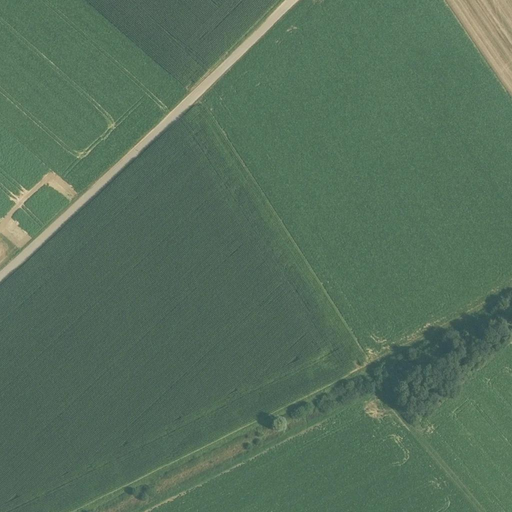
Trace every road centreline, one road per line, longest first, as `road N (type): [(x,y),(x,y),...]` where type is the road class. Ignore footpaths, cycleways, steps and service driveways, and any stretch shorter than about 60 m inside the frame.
road 1 (track): [(86,511),(511,295)]
road 2 (unclassified): [(291,0),(0,279)]
road 3 (track): [(381,387),(135,511)]
road 4 (track): [(484,511),(369,372)]
